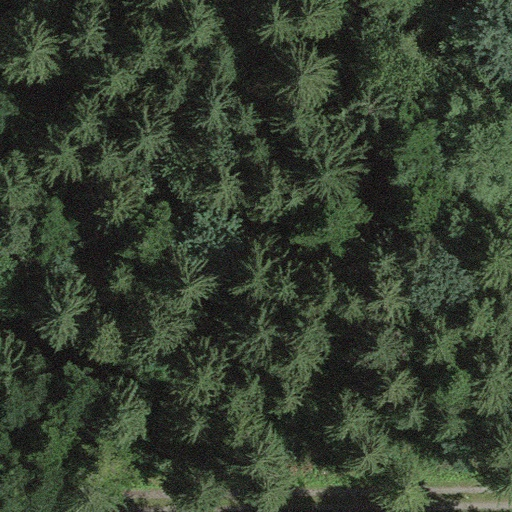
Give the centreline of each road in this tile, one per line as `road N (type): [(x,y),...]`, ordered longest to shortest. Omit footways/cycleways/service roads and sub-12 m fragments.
road 1 (track): [(0,500),(511,488)]
road 2 (track): [(511,114),(425,41),(358,0)]
